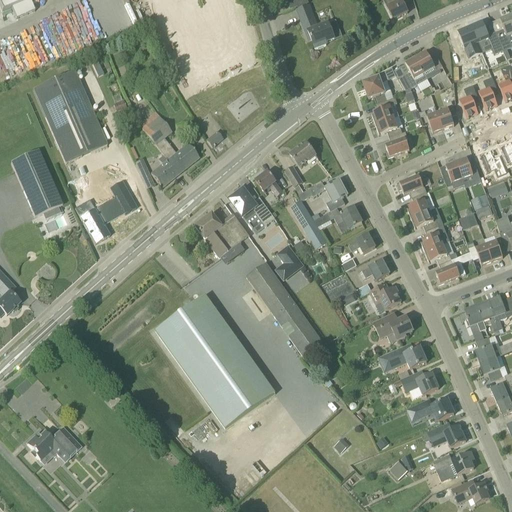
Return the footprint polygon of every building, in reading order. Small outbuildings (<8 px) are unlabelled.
[(0,0),(0,9),(2,14),(11,10),(16,21),(34,13),(30,2),(33,0),(0,0)] [(408,14),(400,0),(387,0),(383,2),(393,22),(408,14)] [(297,12),(306,35),(308,34),(315,51),(326,47),(325,45),(334,41),(328,25),(317,29),(309,7),(297,12)] [(500,22),(504,32),(497,34),(501,46),(509,43),(511,42),(511,18),(500,22)] [(182,23),(158,32),(179,86),(202,77),(182,23)] [(484,42),(489,40),(488,38),(488,37),(482,24),(457,34),(477,79),(494,71),(496,71),(484,42)] [(424,53),(415,58),(424,76),(435,70),(436,73),(443,70),(436,57),(430,61),(426,55),(424,56),(424,54),(424,53)] [(407,65),(405,66),(409,73),(403,76),(404,78),(410,89),(411,91),(428,82),(424,76),(415,58),(405,64),(406,64),(407,65)] [(392,70),(392,69),(372,80),(373,82),(369,84),(363,86),(369,102),(376,99),(378,106),(390,102),(394,100),(392,93),(385,96),(381,86),(388,83),(396,79),(393,73),(392,70)] [(506,83),(498,86),(506,104),(511,101),(511,74),(511,72),(502,76),(506,83)] [(107,147),(74,73),(32,91),(65,165),(107,147)] [(404,92),(410,89),(404,78),(398,82),(404,92)] [(486,92),(479,95),(487,113),(498,108),(494,100),(500,97),(492,80),(483,84),(486,92)] [(467,100),(460,103),(468,121),(479,116),(475,108),(480,106),(473,89),(464,93),(467,100)] [(124,101),(113,105),(115,112),(126,108),(124,101)] [(394,120),(399,118),(394,106),(392,107),(390,102),(378,106),(377,107),(379,112),(373,114),(374,116),(372,117),(372,116),(371,116),(375,126),(394,120)] [(415,105),(408,107),(411,113),(417,111),(415,105)] [(437,115),(443,132),(454,128),(448,112),(437,115)] [(153,147),(163,157),(172,168),(179,176),(199,160),(187,146),(175,156),(162,140),(170,133),(155,114),(138,127),(153,147)] [(433,136),(443,132),(437,115),(427,119),(433,136)] [(379,135),(381,135),(381,137),(387,135),(389,140),(402,136),(400,130),(403,129),(399,118),(394,120),(375,126),(379,136),(379,135)] [(216,134),(206,142),(212,150),(222,142),(216,134)] [(402,136),(389,140),(391,146),(385,148),(388,154),(386,155),(388,160),(409,152),(405,142),(408,141),(405,134),(402,136)] [(290,156),(296,164),(300,170),(316,157),(305,144),(290,156)] [(511,144),(501,149),(508,166),(511,163),(511,144)] [(38,152),(11,164),(34,219),(62,207),(38,152)] [(493,152),(482,157),(489,174),(497,170),(500,179),(509,175),(502,158),(497,160),(493,152)] [(172,168),(163,157),(157,162),(161,166),(150,176),(162,190),(179,176),(172,168)] [(467,161),(456,165),(462,181),(473,178),(467,161)] [(135,165),(139,172),(147,190),(153,188),(141,162),(135,165)] [(446,169),(452,185),(462,181),(456,165),(446,169)] [(285,174),(290,182),(295,190),(299,197),(304,194),(299,187),(303,185),(298,178),(293,169),(285,174)] [(277,198),(282,194),(275,185),(276,184),(267,173),(255,183),(265,195),(271,191),(277,198)] [(410,195),(412,201),(427,195),(424,189),(423,190),(419,178),(398,187),(400,192),(402,191),(404,198),(410,195)] [(339,183),(325,190),(330,198),(332,203),(326,206),(331,214),(337,211),(345,206),(342,201),(344,200),(348,198),(339,183)] [(122,184),(110,190),(119,207),(122,212),(125,217),(136,210),(122,184)] [(299,197),(302,203),(312,198),(313,199),(323,193),(320,186),(304,194),(299,197)] [(495,188),(488,191),(492,201),(499,198),(500,198),(496,188),(495,188)] [(252,212),(265,228),(275,221),(260,200),(259,200),(262,204),(256,209),(243,192),(236,198),(237,198),(231,203),(230,202),(243,219),(252,212)] [(407,211),(411,221),(429,213),(425,202),(429,201),(427,195),(412,201),(414,207),(409,209),(409,211),(408,211),(407,211)] [(471,202),(475,213),(490,208),(486,196),(471,202)] [(74,210),(86,231),(101,223),(89,202),(80,199),(71,204),(74,210)] [(327,246),(302,204),(291,211),(316,253),(327,246)] [(348,212),(340,217),(334,220),(338,228),(343,225),(347,233),(349,232),(362,225),(354,209),(348,212)] [(478,216),(481,224),(493,219),(490,211),(478,216)] [(433,224),(429,213),(411,221),(415,231),(415,230),(417,229),(418,231),(423,229),(425,234),(438,229),(436,223),(433,224)] [(233,217),(221,226),(212,216),(195,229),(220,261),(249,238),(233,217)] [(320,219),(314,222),(317,229),(330,222),(327,216),(320,219)] [(474,216),(466,219),(470,230),(478,227),(474,216)] [(109,238),(101,223),(86,231),(95,246),(109,238)] [(511,224),(510,225),(511,227),(499,232),(507,252),(511,249),(511,224)] [(420,244),(424,254),(443,247),(450,244),(443,227),(438,229),(425,234),(428,240),(422,242),(423,244),(421,245),(421,244),(420,244)] [(368,236),(348,247),(352,254),(360,250),(364,256),(375,249),(368,236)] [(486,247),(492,264),(503,260),(497,244),(496,244),(496,241),(494,238),(484,241),(486,247)] [(301,243),(294,248),(298,255),(306,250),(301,243)] [(439,268),(452,262),(450,256),(447,257),(443,247),(424,254),(428,264),(429,264),(429,263),(430,262),(431,264),(437,262),(439,268)] [(492,264),(486,247),(475,251),(481,267),(492,264)] [(289,248),(277,257),(284,265),(295,257),(289,248)] [(345,273),(356,268),(353,261),(342,266),(345,273)] [(382,262),(368,270),(365,264),(357,269),(364,281),(367,280),(373,277),(377,283),(389,276),(382,262)] [(437,282),(439,287),(460,279),(455,268),(454,268),(452,262),(439,268),(441,273),(436,275),(438,282),(437,282)] [(303,359),(304,358),(306,360),(309,359),(309,360),(316,355),(315,354),(322,350),(320,347),(322,345),(266,265),(246,279),(303,359)] [(0,292),(5,298),(0,302),(0,317),(4,315),(6,317),(12,312),(13,314),(18,309),(16,308),(19,305),(20,304),(20,303),(15,298),(15,299),(14,300),(9,294),(15,289),(0,273),(0,292)] [(395,293),(397,292),(395,289),(389,292),(386,286),(372,294),(369,295),(376,308),(381,306),(385,313),(401,305),(395,293)] [(369,295),(372,294),(368,287),(357,292),(361,300),(369,295)] [(346,307),(356,302),(352,295),(342,301),(346,307)] [(225,431),(275,395),(205,297),(155,333),(225,431)] [(500,323),(507,320),(506,317),(511,315),(508,304),(502,306),(500,300),(488,305),(499,333),(503,331),(500,323)] [(492,326),(495,334),(499,333),(488,305),(476,309),(482,324),(483,324),(484,326),(485,328),(492,326)] [(470,328),(475,342),(483,339),(481,334),(486,332),(484,326),(483,324),(482,324),(476,309),(465,313),(465,315),(459,317),(462,324),(466,322),(468,329),(470,328)] [(391,347),(406,340),(405,337),(413,334),(406,319),(391,326),(388,318),(374,325),(381,340),(386,337),(391,347)] [(484,342),(483,339),(475,342),(479,352),(476,354),(480,365),(496,360),(511,353),(511,346),(511,344),(500,349),(498,345),(492,348),(489,340),(484,342)] [(393,371),(407,365),(410,372),(427,364),(420,350),(406,356),(403,349),(378,360),(384,375),(393,371)] [(496,360),(480,365),(485,377),(488,376),(491,384),(503,380),(496,360)] [(401,382),(410,378),(407,372),(398,376),(401,382)] [(419,390),(423,398),(439,391),(432,376),(418,382),(416,376),(410,378),(401,382),(407,396),(419,390)] [(491,392),(497,405),(508,400),(511,398),(511,379),(506,382),(508,385),(502,387),(491,392)] [(497,405),(503,418),(503,419),(511,414),(511,409),(508,400),(497,405)] [(435,415),(439,423),(454,416),(448,401),(432,408),(429,402),(415,409),(407,412),(412,425),(420,421),(421,422),(435,415)] [(431,441),(434,449),(448,443),(451,450),(466,443),(459,428),(446,434),(443,428),(428,435),(431,441)] [(81,448),(63,430),(53,439),(54,440),(52,442),(44,434),(40,438),(41,440),(38,442),(35,438),(27,446),(33,453),(34,452),(37,456),(36,458),(41,463),(42,462),(45,464),(52,457),(51,456),(55,453),(59,457),(65,463),(71,457),(81,448)] [(428,435),(422,437),(425,443),(431,441),(428,435)] [(334,448),(340,455),(349,446),(342,440),(334,448)] [(376,445),(381,451),(387,447),(382,441),(376,445)] [(448,481),(450,480),(458,477),(474,471),(471,463),(474,462),(471,455),(452,463),(450,457),(433,464),(437,472),(443,469),(448,481)] [(396,463),(386,472),(396,482),(405,473),(396,463)] [(411,465),(405,467),(407,471),(409,473),(414,471),(411,465)] [(253,485),(261,481),(256,471),(248,474),(253,485)] [(485,485),(471,492),(468,485),(452,492),(459,507),(473,500),(476,507),(489,501),(486,494),(488,493),(485,485)]
